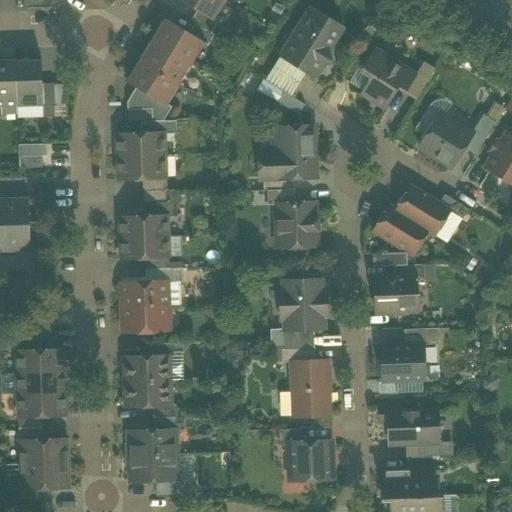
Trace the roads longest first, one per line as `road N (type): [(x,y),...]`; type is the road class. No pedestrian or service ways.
road 1 (residential): [(111,36),(93,88),(101,511)]
road 2 (residential): [(350,202),(348,511)]
